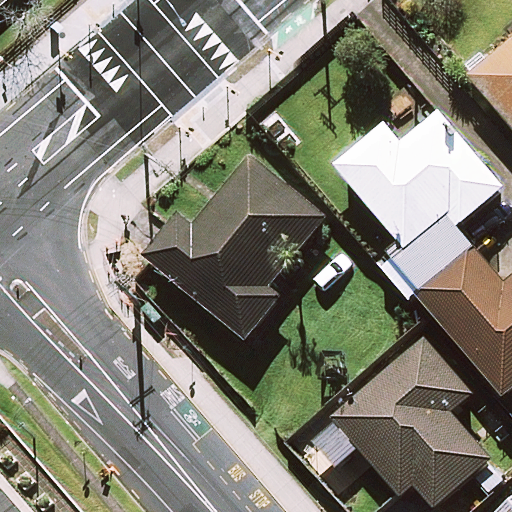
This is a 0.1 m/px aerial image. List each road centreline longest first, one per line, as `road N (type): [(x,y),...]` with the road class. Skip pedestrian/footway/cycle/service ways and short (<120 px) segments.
road 1 (residential): [(0,267),(213,511)]
road 2 (tertiary): [(228,0),(0,199)]
